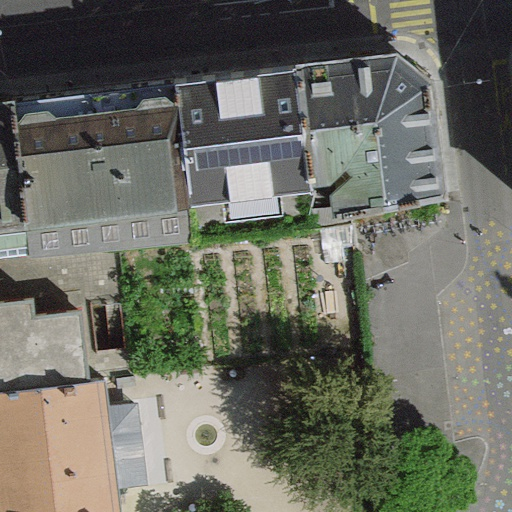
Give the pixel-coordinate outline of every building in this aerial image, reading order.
[(338,186),(342,207),(445,191),(428,74),(400,53),(306,61),(318,163),(319,173),(336,170),(349,162),(357,169),(338,186)] [(306,61),(179,76),(189,179),(318,163),(306,61)] [(191,198),(189,179),(179,76),(14,97),(29,218),(191,198)] [(0,221),(29,218),(14,97),(0,98),(0,221)] [(191,198),(29,218),(33,255),(195,240),(191,198)] [(37,297),(0,300),(0,388),(93,379),(85,308),(38,314),(37,297)] [(121,511),(105,378),(93,379),(0,388),(0,511),(121,511)]
